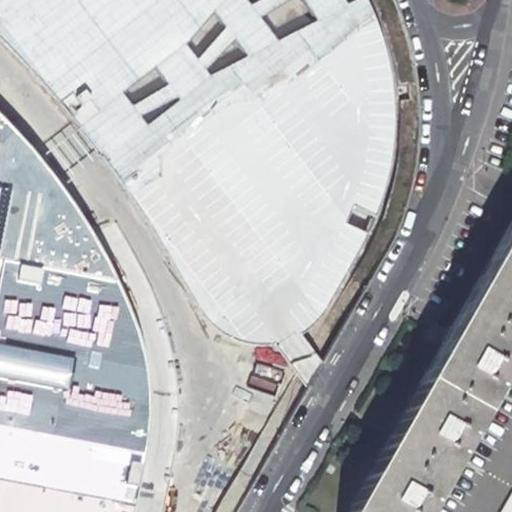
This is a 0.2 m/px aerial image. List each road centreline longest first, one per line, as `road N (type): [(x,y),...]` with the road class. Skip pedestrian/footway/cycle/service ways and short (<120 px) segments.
road 1 (unclassified): [(434,214),(260,511)]
road 2 (unclassified): [(434,214),(468,131),(495,10)]
road 3 (unclassified): [(426,20),(439,122),(434,214)]
